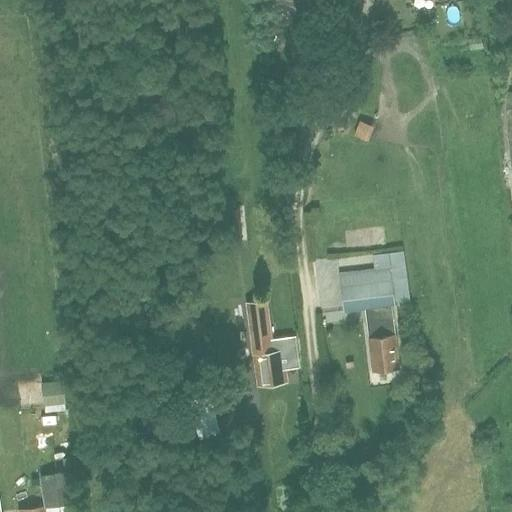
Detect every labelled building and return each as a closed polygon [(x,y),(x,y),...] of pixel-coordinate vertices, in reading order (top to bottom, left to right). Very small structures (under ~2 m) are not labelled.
[(327,0),(330,19),(356,15),(353,0),(327,0)] [(371,135),(383,138),(387,119),(375,117),(371,135)] [(238,190),(230,191),(221,192),(226,243),(243,241),(238,190)] [(342,293),(344,310),(395,304),(392,287),(392,280),(341,286),(342,293)] [(258,386),(287,381),(283,350),(281,350),(280,342),(272,343),(266,300),(246,302),(258,386)] [(373,371),(399,367),(395,334),(382,336),(380,320),(367,322),(369,338),(368,338),(373,371)] [(51,326),(53,363),(65,362),(62,326),(51,326)] [(381,372),(383,384),(402,381),(400,369),(381,372)] [(67,381),(47,382),(47,393),(68,392),(67,381)] [(48,395),(49,405),(71,403),(70,393),(48,395)] [(190,401),(193,414),(214,409),(210,395),(190,401)] [(39,474),(44,507),(19,511),(18,511),(80,511),(79,502),(75,469),(39,474)]
